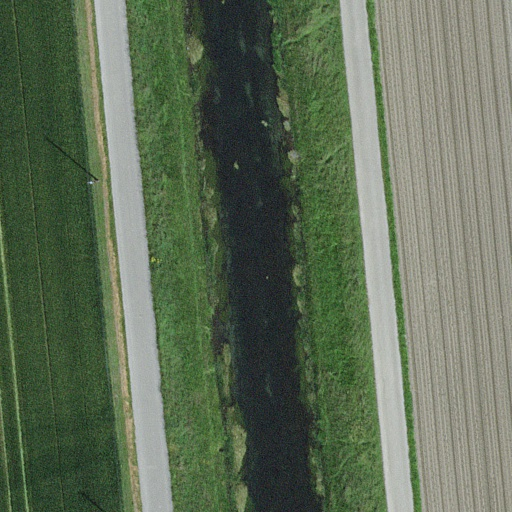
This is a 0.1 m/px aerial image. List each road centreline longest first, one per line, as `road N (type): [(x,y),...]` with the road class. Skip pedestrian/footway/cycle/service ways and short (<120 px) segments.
road 1 (unclassified): [(114,0),(163,511)]
road 2 (unclassified): [(402,511),(354,0)]
